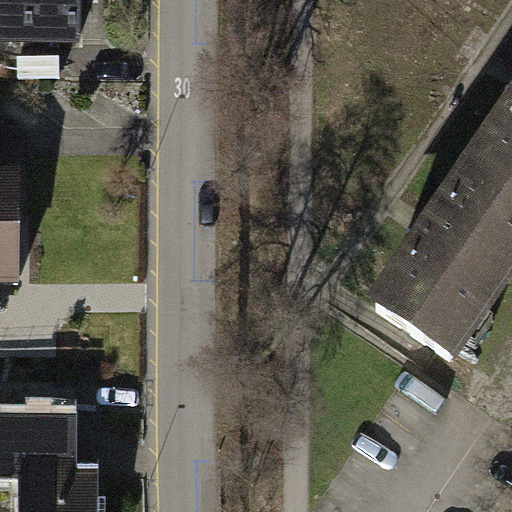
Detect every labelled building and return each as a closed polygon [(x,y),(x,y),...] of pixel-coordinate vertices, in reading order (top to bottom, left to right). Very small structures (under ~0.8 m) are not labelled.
[(0,0),(0,45),(74,45),(73,0),(0,0)] [(0,231),(19,231),(18,177),(0,177),(0,161),(0,231)] [(511,162),(379,371),(470,429),(511,363),(511,162)] [(19,231),(0,231),(0,287),(21,287),(19,231)] [(21,511),(98,511),(99,478),(83,478),(83,426),(0,426),(0,478),(22,479),(21,511)]
